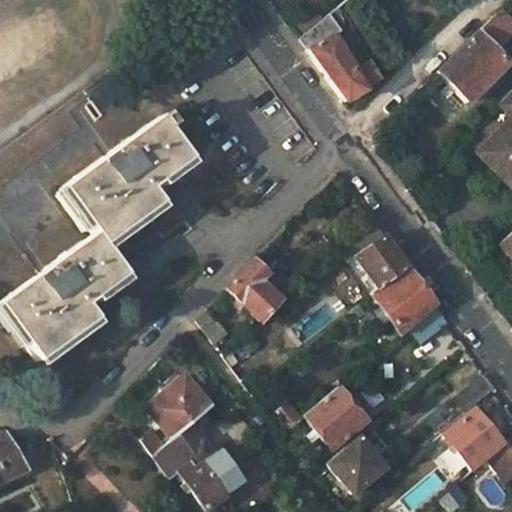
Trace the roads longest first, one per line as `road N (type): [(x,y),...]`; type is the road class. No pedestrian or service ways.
road 1 (residential): [(0,409),(38,423),(81,414),(342,140)]
road 2 (residential): [(342,140),(511,373)]
road 3 (track): [(179,314),(327,511)]
road 4 (track): [(484,0),(342,140)]
road 5 (residential): [(237,0),(342,140)]
